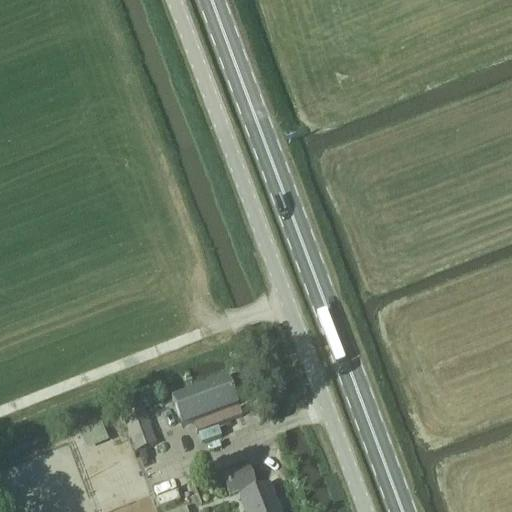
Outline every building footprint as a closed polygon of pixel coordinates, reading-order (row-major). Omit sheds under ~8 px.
[(182,427),(238,406),(227,379),(172,400),(182,427)] [(136,453),(157,446),(144,411),(123,419),(136,453)] [(100,425),(79,434),(86,451),(107,442),(100,425)] [(228,498),(256,487),(250,469),(222,479),(228,498)] [(280,511),(270,485),(238,498),(243,511),(280,511)]
